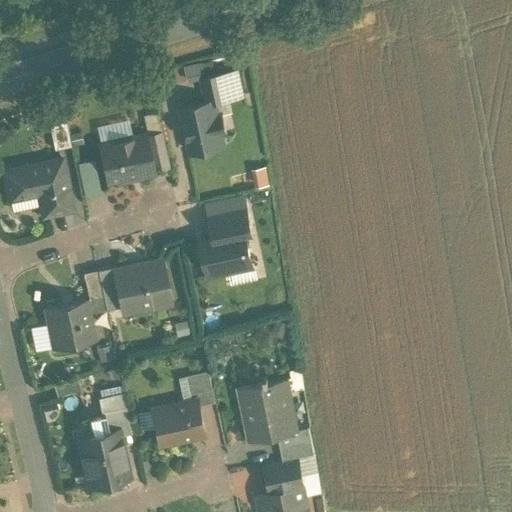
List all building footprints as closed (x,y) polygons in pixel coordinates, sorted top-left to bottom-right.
[(246,99),(241,72),(202,79),(207,105),(185,109),(195,158),(230,151),(221,104),(246,99)] [(66,119),(49,123),(54,148),(71,145),(66,119)] [(162,130),(144,134),(152,169),(170,165),(162,130)] [(129,136),(126,134),(117,136),(115,140),(100,143),(108,179),(122,176),(123,179),(139,175),(139,174),(152,171),(152,169),(144,134),(144,133),(129,136)] [(62,157),(4,169),(9,192),(38,186),(44,214),(72,207),(68,185),(66,185),(65,182),(67,181),(62,157)] [(245,204),(210,212),(214,232),(200,235),(209,274),(211,273),(211,270),(212,270),(212,273),(226,270),(252,264),(245,232),(251,230),(245,204)] [(116,268),(114,269),(122,305),(149,299),(150,304),(170,300),(161,259),(116,268)] [(115,265),(98,268),(103,294),(106,308),(122,305),(114,269),(116,268),(115,265)] [(98,268),(83,271),(89,297),(103,294),(98,268)] [(85,297),(45,306),(53,346),(94,337),(85,297)] [(209,369),(187,374),(192,399),(199,398),(200,404),(216,401),(209,369)] [(286,376),(269,380),(268,374),(264,375),(265,379),(244,383),(252,420),(248,421),(252,439),(278,433),(297,429),(297,428),(286,376)] [(78,378),(54,385),(58,398),(82,392),(78,378)] [(123,392),(100,397),(105,424),(129,419),(123,392)] [(192,399),(152,407),(159,442),(206,432),(200,404),(199,398),(192,399)] [(309,425),(297,428),(297,429),(278,433),(283,458),(298,455),(314,452),(309,425)] [(118,427),(78,436),(88,484),(128,475),(118,427)] [(283,458),(267,462),(271,480),(302,472),(298,455),(283,458)] [(308,511),(302,482),(263,492),(267,511),(308,511)]
